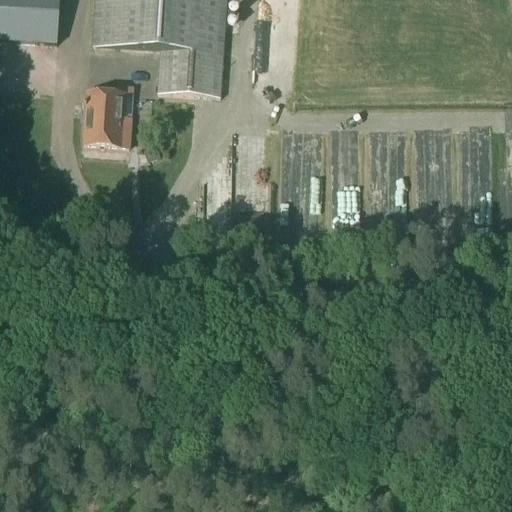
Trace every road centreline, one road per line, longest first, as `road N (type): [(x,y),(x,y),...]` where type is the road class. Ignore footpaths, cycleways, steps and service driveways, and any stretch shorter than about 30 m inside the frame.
road 1 (unclassified): [(511,319),(0,253)]
road 2 (track): [(0,420),(282,511)]
